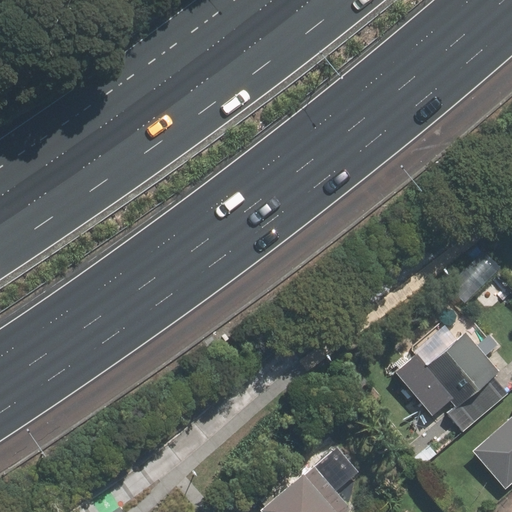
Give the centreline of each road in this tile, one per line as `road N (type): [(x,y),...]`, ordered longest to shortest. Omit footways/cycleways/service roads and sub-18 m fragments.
road 1 (motorway): [(469,0),(201,216),(0,358)]
road 2 (motorway): [(0,224),(312,0)]
